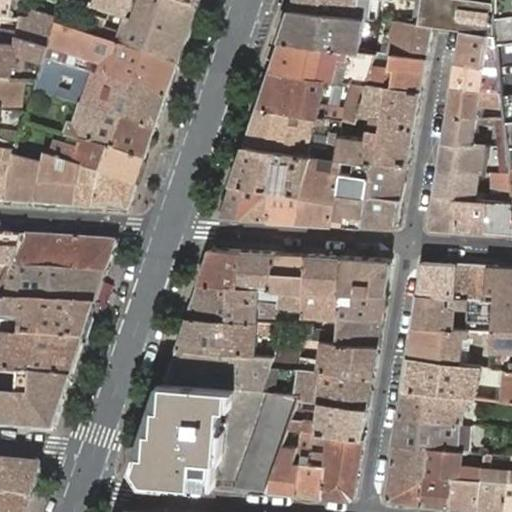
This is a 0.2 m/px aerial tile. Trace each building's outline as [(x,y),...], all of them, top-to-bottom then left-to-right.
[(0,0),(0,18),(3,18),(13,19),(15,0),(0,0)] [(79,21),(76,32),(179,66),(198,10),(167,0),(93,0),(91,8),(127,21),(121,35),(79,21)] [(167,0),(198,10),(201,0),(167,0)] [(463,28),(462,29),(496,34),(495,0),(294,0),(293,6),(366,16),(377,18),(379,0),(422,0),(420,23),(433,25),(433,24),(463,28)] [(511,0),(495,0),(496,34),(497,44),(511,41),(511,93),(503,95),(504,103),(506,112),(506,118),(509,145),(509,147),(511,147),(511,0)] [(282,38),(362,49),(366,16),(293,6),(282,38)] [(57,20),(33,12),(32,19),(55,25),(57,26),(59,21),(57,20)] [(0,36),(19,39),(20,35),(2,33),(3,18),(0,18),(0,36)] [(49,51),(57,26),(55,25),(32,19),(32,20),(22,19),(20,35),(19,39),(19,41),(49,51)] [(427,58),(433,25),(420,23),(394,19),(389,53),(394,53),(427,58)] [(168,98),(179,66),(76,32),(71,30),(57,26),(49,51),(47,59),(168,98)] [(462,29),(453,86),(503,90),(501,74),(484,72),(487,55),(498,56),(497,44),(496,34),(462,29)] [(0,47),(17,48),(19,41),(19,39),(0,36),(0,47)] [(369,83),(376,65),(380,52),(362,49),(282,38),(272,69),(327,77),(354,82),(369,84),(369,83)] [(47,59),(49,51),(19,41),(17,48),(0,47),(0,79),(12,80),(13,69),(16,70),(17,57),(44,65),(47,59)] [(422,90),(427,58),(394,53),(391,67),(376,65),(369,83),(422,90)] [(156,130),(168,98),(47,59),(44,65),(39,83),(36,90),(82,106),(90,108),(156,130)] [(359,115),(369,84),(354,82),(344,111),(340,110),(340,108),(322,105),(327,77),(272,69),(259,106),(317,116),(325,117),(327,118),(342,120),(355,122),(356,122),(359,115)] [(22,112),(26,82),(12,80),(0,79),(0,109),(2,110),(22,112)] [(409,162),(422,90),(369,83),(369,84),(359,115),(373,116),(383,118),(381,131),(370,129),(369,138),(341,134),(338,158),(344,158),(374,162),(409,162)] [(453,86),(449,113),(478,115),(481,101),(485,101),(504,103),(503,95),(503,90),(453,86)] [(84,129),(90,108),(82,106),(75,127),(84,129)] [(328,156),(338,158),(341,134),(342,125),(342,120),(327,118),(326,124),(331,124),(328,147),(313,145),(316,121),(317,116),(259,106),(246,143),(267,147),(267,146),(313,154),(318,154),(328,156)] [(145,162),(156,130),(90,108),(84,129),(75,127),(69,125),(66,136),(71,138),(145,162)] [(449,113),(444,141),(475,143),(478,115),(449,113)] [(373,116),(370,129),(381,131),(383,118),(373,116)] [(502,140),(503,145),(509,145),(506,118),(501,118),(498,117),(501,140),(502,140)] [(25,126),(26,124),(26,120),(20,118),(18,124),(25,126)] [(0,139),(13,145),(15,133),(0,130),(0,139)] [(137,186),(145,162),(71,138),(67,150),(57,146),(52,158),(83,169),(137,186)] [(15,157),(18,147),(13,145),(0,139),(0,201),(4,202),(8,176),(15,157)] [(439,168),(480,171),(482,171),(486,144),(475,143),(444,141),(439,168)] [(273,187),(304,192),(305,180),(308,170),(313,154),(267,146),(267,147),(246,143),(234,180),(273,187)] [(511,169),(509,147),(509,145),(503,145),(503,151),(501,151),(503,173),(511,173),(511,169)] [(36,204),(44,164),(22,158),(26,150),(18,147),(15,157),(8,176),(4,202),(36,204)] [(333,173),(335,168),(316,165),(317,160),(318,154),(313,154),(308,170),(333,173)] [(83,169),(52,158),(46,157),(44,164),(36,204),(75,206),(83,169)] [(340,179),(344,158),(338,158),(335,168),(333,173),(308,170),(305,180),(304,192),(300,220),(333,222),(339,190),(340,179)] [(370,183),(374,162),(344,158),(340,179),(339,190),(333,222),(363,224),(368,194),(370,183)] [(398,224),(409,162),(374,162),(370,183),(368,194),(363,224),(397,226),(398,224)] [(460,197),(476,198),(480,171),(439,168),(435,195),(460,197)] [(129,208),(137,186),(83,169),(75,206),(127,210),(128,210),(129,209),(129,208)] [(492,200),(511,201),(511,179),(511,173),(503,173),(505,194),(493,194),(492,200)] [(224,215),(270,218),(273,187),(234,180),(223,213),(224,215)] [(270,218),(300,220),(304,192),(273,187),(270,218)] [(433,228),(457,230),(460,197),(435,195),(430,224),(433,228)] [(457,230),(486,231),(488,200),(476,198),(460,197),(457,230)] [(486,231),(511,233),(511,201),(492,200),(488,200),(486,231)] [(14,267),(26,236),(0,233),(0,266),(11,267),(14,267)] [(47,269),(107,274),(118,243),(117,241),(26,236),(14,267),(28,269),(47,269)] [(230,297),(260,299),(260,291),(261,287),(261,286),(239,285),(241,249),(213,247),(211,249),(197,288),(230,291),(230,297)] [(277,251),(241,249),(239,285),(261,286),(261,287),(275,288),(277,251)] [(309,253),(277,251),(275,288),(284,288),(283,293),(283,302),(291,304),(291,299),(300,301),(301,306),(306,308),(309,253)] [(343,256),(309,253),(306,308),(305,314),(330,316),(339,317),(341,289),(343,256)] [(390,258),(343,256),(341,289),(387,291),(392,261),(390,258)] [(424,263),(419,294),(457,296),(458,263),(426,261),(424,263)] [(496,311),(496,306),(496,298),(488,298),(489,264),(458,263),(457,296),(470,296),(469,305),(484,306),(483,329),(488,329),(495,330),(496,311)] [(508,369),(511,369),(511,265),(489,264),(488,298),(496,298),(496,306),(496,311),(495,330),(492,366),(508,369)] [(0,277),(7,278),(11,267),(0,266),(0,277)] [(0,300),(27,302),(28,269),(14,267),(11,267),(7,278),(0,297),(0,300)] [(44,304),(47,269),(28,269),(27,302),(44,304)] [(96,307),(107,274),(47,269),(44,304),(96,307)] [(282,302),(260,299),(230,297),(230,291),(197,288),(188,315),(258,321),(259,315),(279,316),(282,302)] [(339,317),(382,319),(387,291),(341,289),(339,317)] [(419,294),(413,325),(467,328),(469,305),(470,296),(457,296),(419,294)] [(85,339),(96,307),(44,304),(27,302),(0,300),(0,314),(22,317),(22,323),(21,337),(85,339)] [(0,321),(22,323),(22,317),(0,314),(0,321)] [(188,315),(176,348),(218,350),(218,351),(256,354),(257,333),(281,334),(285,323),(258,321),(188,315)] [(322,341),(337,343),(339,317),(330,316),(330,329),(304,326),(303,338),(322,341)] [(339,317),(337,343),(378,346),(382,319),(339,317)] [(413,325),(408,356),(461,363),(465,336),(469,336),(470,329),(467,328),(413,325)] [(470,329),(469,336),(488,338),(485,365),(492,366),(495,330),(488,329),(483,329),(470,329)] [(72,378),(85,339),(21,337),(0,334),(0,342),(2,342),(0,368),(0,372),(19,374),(72,378)] [(320,347),(322,341),(303,338),(301,347),(299,368),(306,368),(309,346),(320,347)] [(378,346),(337,343),(322,341),(320,347),(318,370),(373,376),(378,346)] [(275,355),(272,364),(299,368),(301,347),(279,344),(275,355)] [(165,381),(230,387),(265,390),(272,364),(275,355),(256,354),(218,351),(218,350),(176,348),(165,381)] [(408,356),(403,388),(474,396),(490,397),(491,392),(478,391),(482,365),(461,363),(408,356)] [(320,400),(368,407),(373,376),(318,370),(306,368),(299,368),(272,364),(265,390),(271,390),(289,392),(292,374),(293,373),(301,374),(298,393),(301,393),(300,397),(320,400)] [(18,385),(19,374),(0,372),(0,386),(0,387),(1,384),(18,385)] [(54,429),(72,378),(19,374),(18,385),(18,389),(18,395),(0,393),(0,388),(0,387),(0,386),(0,426),(52,430),(53,430),(54,430),(54,429)] [(146,479),(211,485),(213,459),(218,460),(222,406),(230,407),(230,387),(165,381),(137,466),(146,479)] [(18,389),(0,387),(0,388),(0,393),(18,395),(18,389)] [(403,388),(399,417),(462,423),(464,402),(473,403),(474,396),(403,388)] [(238,488),(268,490),(284,444),(287,435),(290,428),(295,411),(300,397),(301,393),(298,393),(289,392),(271,390),(238,488)] [(316,431),(363,437),(368,407),(320,400),(318,420),(298,417),(300,413),(295,411),(290,428),(302,429),(315,431),(316,431)] [(429,447),(462,451),(469,451),(472,424),(462,423),(399,417),(394,444),(429,447)] [(287,435),(300,437),(302,429),(290,428),(287,435)] [(300,437),(313,440),(315,431),(302,429),(300,437)] [(327,465),(324,495),(350,497),(354,495),(363,437),(316,431),(315,431),(313,440),(330,442),(328,453),(312,452),(312,455),(310,464),(327,465)] [(268,490),(296,493),(300,463),(294,462),(299,445),(284,444),(268,490)] [(389,501),(421,503),(429,447),(394,444),(386,497),(389,501)] [(453,476),(481,479),(482,471),(478,470),(478,467),(461,465),(462,451),(429,447),(421,503),(449,506),(453,476)] [(296,493),(324,495),(327,465),(310,464),(312,455),(301,454),(300,463),(296,493)] [(40,462),(0,458),(0,493),(7,494),(8,492),(32,496),(42,464),(40,462)] [(481,479),(498,479),(500,471),(482,469),(482,471),(481,479)] [(498,479),(508,480),(510,471),(500,471),(498,479)] [(449,506),(477,508),(481,479),(453,476),(449,506)] [(477,508),(505,510),(508,480),(498,479),(481,479),(477,508)] [(0,511),(26,511),(32,496),(8,492),(7,494),(0,493),(0,511)]
